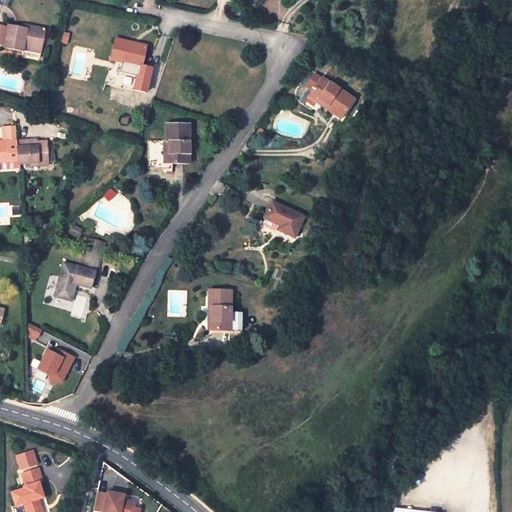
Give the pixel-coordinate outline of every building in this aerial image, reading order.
[(7,28),(4,44),(4,47),(23,51),(24,47),(40,50),(45,29),(28,25),(27,30),(22,29),(8,26),(7,28)] [(62,33),(59,42),(66,43),(68,34),(62,33)] [(122,60),(120,71),(139,75),(146,46),(115,38),(111,58),(122,60)] [(314,74),(306,86),(312,90),(320,78),(314,74)] [(312,90),(310,93),(306,100),(307,102),(314,107),(315,107),(318,107),(321,107),(323,103),(328,106),(326,110),(334,116),(340,120),(354,99),(321,77),(320,78),(312,90)] [(163,142),(147,141),(146,169),(165,170),(165,173),(171,173),(171,165),(187,165),(188,125),(165,125),(165,142),(163,142)] [(7,126),(8,141),(17,140),(16,126),(7,126)] [(0,161),(8,161),(18,161),(18,164),(31,163),(47,162),(47,145),(46,141),(38,141),(26,142),(25,140),(17,140),(8,141),(0,141),(0,161)] [(111,189),(103,196),(108,201),(116,194),(111,189)] [(279,226),(278,229),(294,237),(303,217),(272,202),(264,219),(279,226)] [(74,225),(70,233),(78,238),(83,229),(74,225)] [(86,248),(81,268),(94,271),(100,252),(86,248)] [(59,278),(56,289),(54,296),(71,300),(76,284),(91,288),(95,271),(94,271),(81,268),(63,263),(59,278)] [(48,288),(56,289),(59,278),(51,276),(48,288)] [(231,292),(208,291),(208,307),(211,307),(211,329),(230,330),(231,292)] [(26,322),(26,332),(37,337),(41,330),(26,322)] [(47,350),(38,369),(48,374),(54,383),(65,377),(75,357),(58,349),(56,354),(47,350)] [(24,504),(26,511),(30,511),(29,511),(41,511),(38,500),(43,498),(39,483),(42,482),(38,470),(22,475),(26,489),(24,489),(25,492),(22,493),(21,490),(11,493),(16,507),(24,504)] [(108,495),(98,493),(94,511),(97,511),(134,511),(136,503),(124,501),(124,497),(119,496),(113,494),(108,493),(108,495)]
